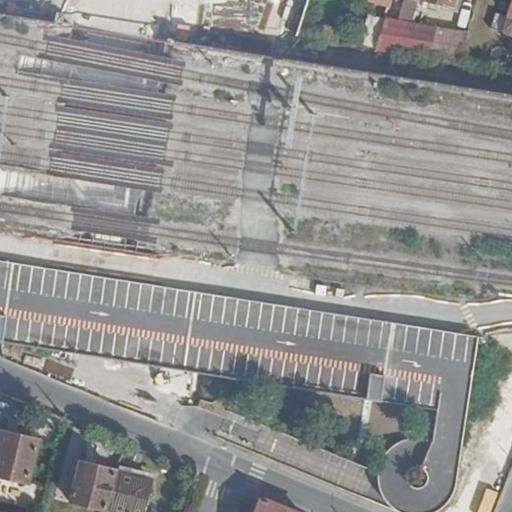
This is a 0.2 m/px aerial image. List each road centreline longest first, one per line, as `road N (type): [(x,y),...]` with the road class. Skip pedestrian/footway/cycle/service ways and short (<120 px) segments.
road 1 (residential): [(0,372),(224,462)]
road 2 (unknown): [(181,0),(165,30),(19,0)]
road 3 (residential): [(224,462),(342,511)]
